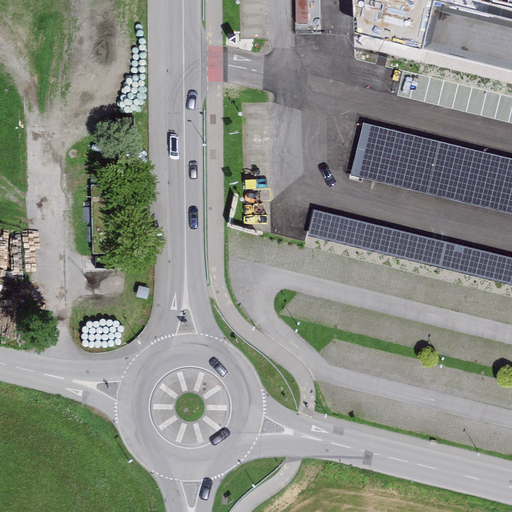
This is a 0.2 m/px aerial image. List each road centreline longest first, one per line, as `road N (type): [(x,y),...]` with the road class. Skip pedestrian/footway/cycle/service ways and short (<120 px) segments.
road 1 (secondary): [(188,331),(184,0)]
road 2 (unclassified): [(255,420),(511,485)]
road 3 (unknown): [(57,387),(52,187)]
road 4 (secondary): [(255,420),(258,399),(244,359),(229,344),(188,331)]
road 5 (unclassified): [(0,372),(120,402)]
